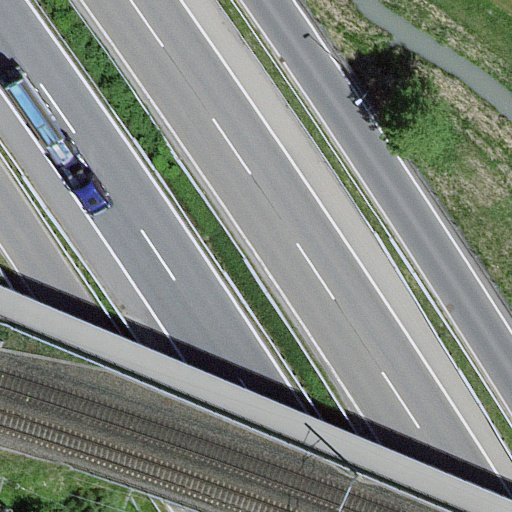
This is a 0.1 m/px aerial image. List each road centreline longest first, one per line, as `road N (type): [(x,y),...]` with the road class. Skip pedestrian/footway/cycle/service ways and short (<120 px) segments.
road 1 (motorway): [(467,511),(124,0)]
road 2 (motorway): [(0,33),(320,511)]
road 3 (track): [(0,304),(503,511)]
road 4 (motorway): [(511,366),(264,0)]
road 5 (motorway): [(0,211),(196,511)]
